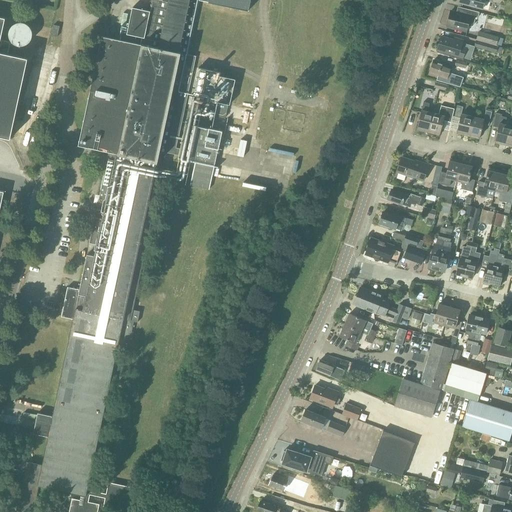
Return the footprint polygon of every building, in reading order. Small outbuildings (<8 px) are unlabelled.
[(15,511),(33,511),(39,486),(81,495),(80,501),(73,500),(69,511),(96,511),(98,505),(88,503),(90,496),(90,495),(105,498),(103,510),(114,511),(127,511),(132,487),(108,482),(108,484),(106,494),(104,493),(87,490),(119,340),(129,343),(134,322),(137,323),(140,312),(133,311),(166,153),(178,155),(178,158),(195,162),(190,185),(210,190),(212,176),(222,131),(186,124),(180,149),(176,148),(181,123),(195,57),(187,55),(199,1),(249,11),(251,0),(151,0),(149,11),(131,7),(126,34),(144,37),(142,45),(107,38),(102,36),(80,137),(78,146),(109,152),(98,201),(105,203),(102,219),(95,218),(89,243),(96,245),(94,256),(87,254),(84,267),(79,290),(70,288),(67,287),(61,317),(73,320),(52,417),(36,413),(32,434),(48,437),(42,466),(26,462),(15,511)] [(459,0),(459,2),(482,9),(484,0),(459,0)] [(450,11),(447,26),(466,31),(467,26),(471,27),(473,25),(475,19),(478,17),(479,13),(460,8),(459,12),(457,13),(450,11)] [(0,136),(10,139),(28,59),(8,54),(10,42),(0,40),(5,19),(0,17),(0,136)] [(19,23),(18,23),(17,24),(16,24),(14,25),(13,25),(12,26),(11,27),(11,28),(10,29),(9,31),(9,32),(9,33),(9,34),(9,36),(9,37),(9,38),(10,40),(10,41),(11,42),(12,43),(13,44),(14,44),(15,45),(16,46),(18,46),(19,46),(20,46),(22,46),(23,46),(24,46),(25,45),(27,45),(28,44),(29,43),(29,42),(30,41),(31,40),(31,38),(32,37),(32,36),(32,35),(32,33),(32,32),(31,31),(31,30),(30,28),(30,27),(29,26),(28,26),(27,25),(26,24),(24,24),(23,23),(22,23),(21,23),(19,23)] [(54,25),(51,36),(57,37),(59,27),(54,25)] [(478,32),(476,39),(496,45),(498,37),(478,32)] [(441,37),(437,50),(463,58),(465,50),(460,48),(463,41),(454,38),(453,41),(441,37)] [(476,40),(475,46),(496,52),(498,46),(476,40)] [(434,60),(429,75),(438,78),(439,76),(447,79),(451,66),(434,60)] [(435,82),(434,88),(445,91),(447,85),(435,82)] [(424,102),(422,111),(417,130),(428,133),(433,113),(428,112),(430,104),(424,102)] [(218,103),(215,116),(225,118),(228,105),(218,103)] [(433,113),(428,133),(439,136),(443,121),(451,123),(454,109),(441,106),(439,115),(433,113)] [(456,133),(468,136),(473,117),(461,114),(463,107),(457,106),(454,117),(460,119),(456,133)] [(473,117),(468,136),(479,139),(483,124),(489,126),(492,112),(486,111),(484,120),(473,117)] [(506,146),(511,126),(505,125),(507,118),(501,116),(502,115),(496,113),(492,127),(498,128),(495,143),(506,146)] [(244,157),(247,141),(241,140),(237,156),(244,157)] [(402,157),(397,172),(423,181),(429,165),(421,162),(420,163),(402,157)] [(441,172),(438,184),(444,185),(449,186),(451,179),(452,180),(457,181),(461,161),(450,159),(446,173),(441,172)] [(461,161),(457,181),(463,182),(461,189),(472,192),(475,180),(469,179),(473,164),(461,161)] [(431,185),(437,187),(438,184),(441,172),(442,167),(436,166),(431,185)] [(489,189),(494,190),(499,171),(488,168),(485,183),(479,181),(476,195),(487,198),(489,189)] [(499,171),(494,190),(501,192),(499,201),(511,204),(511,202),(511,189),(507,188),(511,174),(499,171)] [(266,187),(243,182),(242,186),(265,191),(266,187)] [(409,195),(405,194),(392,189),(390,195),(389,195),(388,197),(389,198),(389,199),(388,200),(402,205),(410,207),(411,203),(415,205),(416,203),(422,205),(425,198),(410,193),(409,195)] [(440,205),(450,208),(452,200),(451,200),(442,197),(440,205)] [(468,206),(466,216),(478,219),(480,209),(468,206)] [(423,208),(422,215),(434,218),(436,211),(423,208)] [(479,222),(492,225),(495,213),(483,210),(479,222)] [(379,224),(387,227),(387,229),(389,231),(392,230),(393,229),(395,229),(395,228),(401,230),(405,219),(399,217),(400,216),(392,214),(392,215),(383,212),(379,224)] [(497,213),(493,226),(502,228),(503,225),(505,226),(508,217),(497,213)] [(429,268),(436,270),(445,235),(439,233),(438,239),(437,239),(436,245),(434,244),(429,268)] [(406,235),(404,241),(416,245),(419,239),(406,235)] [(444,272),(450,249),(451,249),(453,243),(449,242),(451,236),(445,235),(436,270),(444,272)] [(372,238),(369,246),(399,257),(401,250),(393,247),(394,246),(372,238)] [(463,246),(460,258),(456,274),(464,276),(469,255),(471,249),(472,243),(467,242),(467,244),(466,246),(466,247),(463,246)] [(469,255),(464,276),(472,278),(476,261),(477,256),(474,256),(476,250),(475,250),(477,244),(472,243),(471,249),(469,255)] [(409,245),(404,259),(423,265),(427,251),(409,245)] [(399,257),(369,246),(366,254),(388,263),(388,261),(396,264),(399,257)] [(487,265),(483,281),(485,282),(484,284),(489,285),(490,283),(491,283),(496,266),(499,254),(498,254),(498,256),(493,254),(493,251),(491,251),(489,257),(487,265)] [(499,254),(496,266),(491,283),(493,284),(492,286),(498,287),(498,285),(499,285),(502,285),(504,278),(501,277),(503,269),(510,270),(511,262),(511,260),(504,258),(505,256),(499,254)] [(357,296),(356,297),(378,306),(377,308),(380,308),(378,313),(384,316),(386,312),(395,316),(396,315),(402,317),(407,320),(408,316),(411,309),(400,304),(397,310),(388,307),(390,301),(382,297),(382,296),(360,287),(357,296)] [(356,297),(353,305),(375,313),(376,313),(378,313),(380,308),(377,308),(378,306),(356,297)] [(434,322),(444,325),(449,307),(439,304),(434,322)] [(460,310),(449,307),(444,325),(455,328),(460,310)] [(422,314),(414,312),(412,317),(420,320),(422,314)] [(361,332),(367,335),(374,338),(376,332),(370,329),(372,324),(350,314),(345,325),(361,332)] [(395,316),(393,322),(399,324),(402,317),(396,315),(395,316)] [(469,335),(467,343),(465,350),(470,351),(479,317),(469,315),(465,334),(469,335)] [(489,320),(479,317),(470,351),(470,354),(477,356),(480,346),(477,345),(480,334),(485,335),(489,320)] [(346,345),(356,350),(359,344),(356,343),(361,332),(345,325),(340,336),(348,340),(346,345)] [(511,331),(499,328),(494,344),(508,348),(511,333),(511,331)] [(374,338),(367,335),(365,340),(371,343),(374,338)] [(482,349),(481,353),(488,355),(489,348),(491,341),(484,340),(482,349)] [(432,343),(421,383),(442,390),(453,349),(432,343)] [(511,350),(491,345),(487,360),(510,365),(511,358),(511,350)] [(454,349),(451,361),(458,363),(461,351),(454,349)] [(316,370),(334,378),(340,380),(344,370),(334,366),(320,360),(316,370)] [(487,361),(484,373),(486,373),(494,375),(496,369),(497,364),(487,361)] [(452,363),(444,384),(479,394),(486,373),(484,373),(452,363)] [(369,370),(352,364),(349,370),(367,376),(369,370)] [(403,379),(395,406),(431,418),(439,391),(403,379)] [(315,385),(310,399),(333,407),(334,404),(338,405),(340,399),(336,397),(338,392),(330,389),(329,391),(315,385)] [(511,431),(511,432),(511,429),(511,412),(470,399),(461,426),(509,441),(511,441),(511,431)] [(346,404),(342,414),(357,420),(361,409),(346,404)] [(306,410),(301,421),(321,429),(325,418),(306,410)] [(330,422),(327,431),(342,437),(345,428),(330,422)] [(383,430),(371,465),(403,476),(415,442),(383,430)] [(284,451),(281,460),(283,461),(282,464),(306,472),(306,471),(321,476),(326,463),(330,465),(333,457),(316,452),(314,458),(311,457),(287,449),(286,452),(284,451)] [(466,454),(463,466),(486,473),(498,475),(501,463),(490,460),(466,454)] [(462,476),(461,478),(483,484),(486,473),(464,467),(462,476)] [(445,470),(440,485),(451,488),(455,473),(445,470)] [(270,480),(269,482),(270,484),(269,485),(284,490),(289,492),(293,483),(287,481),(287,480),(273,475),(272,479),(270,480)] [(498,485),(495,496),(508,499),(511,500),(511,487),(511,488),(498,485)] [(435,494),(436,488),(428,486),(426,491),(435,494)] [(335,487),(333,496),(344,499),(346,489),(335,487)] [(286,511),(281,510),(281,508),(276,507),(276,506),(261,501),(257,511),(259,511),(286,511)]
